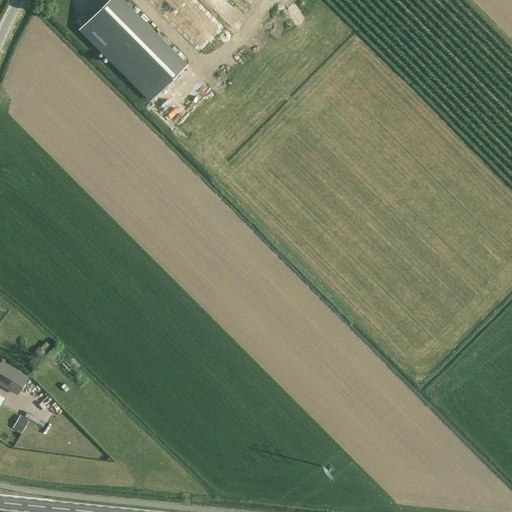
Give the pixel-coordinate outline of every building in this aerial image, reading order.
[(151,100),(186,65),(121,0),(108,0),(80,29),(151,100)] [(179,0),(166,16),(203,50),(222,29),(189,0),(179,0)] [(208,0),(237,29),(245,22),(224,0),(208,0)] [(41,357),(50,346),(45,341),(36,352),(41,357)] [(0,382),(17,393),(27,376),(2,361),(0,363),(0,382)] [(18,418),(13,427),(21,432),(27,423),(18,418)]
